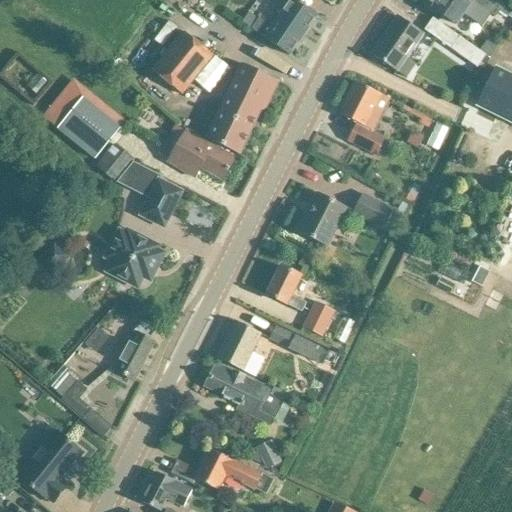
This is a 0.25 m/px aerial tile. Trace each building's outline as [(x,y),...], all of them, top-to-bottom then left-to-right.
[(251,30),(273,45),(289,56),(316,16),(302,7),(303,6),(300,3),(299,4),(292,0),(289,0),(270,27),(267,25),(259,19),(251,30)] [(511,2),(508,0),(471,0),(472,0),(471,0),(438,0),(432,9),(455,25),(464,12),(483,25),(490,15),(495,18),(500,11),(509,17),(511,12),(511,2)] [(422,34),(414,29),(397,17),(387,32),(389,33),(385,39),(383,38),(372,54),(406,79),(416,65),(406,58),(422,34)] [(480,76),(490,59),(434,19),(425,31),(476,68),(473,73),(480,76)] [(152,71),(182,94),(213,56),(183,33),(152,71)] [(242,64),(216,117),(215,121),(216,124),(211,134),(208,141),(219,147),(237,156),(251,126),(255,128),(278,82),(242,64)] [(40,79),(51,87),(60,75),(50,67),(40,79)] [(511,77),(497,70),(479,105),(511,121),(511,77)] [(390,100),(380,96),(381,95),(355,82),(339,115),(357,124),(348,141),(376,156),(384,140),(373,134),(390,100)] [(50,94),(42,101),(54,113),(62,106),(50,94)] [(95,160),(121,128),(83,98),(57,130),(95,160)] [(437,125),(427,146),(438,151),(448,130),(437,125)] [(236,159),(186,131),(167,163),(194,179),(200,169),(223,181),(236,159)] [(134,161),(115,145),(97,166),(117,182),(118,181),(133,162),(134,161)] [(161,178),(148,170),(133,162),(118,181),(117,182),(116,183),(150,200),(142,215),(163,226),(180,193),(159,182),(161,178)] [(318,194),(298,233),(326,247),(346,208),(318,194)] [(362,195),(353,212),(384,228),(393,210),(362,195)] [(126,236),(120,233),(110,254),(111,260),(114,261),(108,272),(120,278),(121,282),(127,285),(132,284),(137,286),(142,276),(149,279),(162,254),(155,250),(157,247),(128,232),(126,236)] [(54,244),(37,262),(52,276),(70,258),(54,244)] [(301,277),(299,276),(281,267),(267,295),(287,305),(302,313),(306,304),(291,296),(301,277)] [(479,267),(471,282),(481,287),(489,272),(479,267)] [(451,293),(455,285),(441,278),(437,286),(451,293)] [(323,338),(335,312),(316,303),(304,329),(323,338)] [(111,319),(97,336),(109,345),(123,328),(111,319)] [(261,334),(253,330),(235,321),(217,359),(243,371),(261,334)] [(154,330),(141,322),(140,322),(133,333),(135,334),(115,371),(134,381),(154,343),(149,340),(154,330)] [(288,349),(317,364),(318,362),(323,365),(329,353),(324,351),(296,336),(295,337),(276,327),(270,340),(288,349)] [(268,390),(234,373),(216,364),(205,387),(239,405),(237,410),(271,426),(284,402),(287,396),(274,389),(270,395),(266,393),(268,390)] [(65,368),(49,386),(54,391),(70,372),(65,368)] [(55,394),(83,418),(91,409),(70,390),(77,382),(70,377),(55,394)] [(108,406),(127,415),(132,403),(113,394),(108,406)] [(83,453),(68,441),(56,431),(44,445),(39,441),(25,458),(30,462),(18,477),(30,487),(45,500),(47,498),(54,504),(68,487),(61,481),(83,453)] [(274,446),(259,453),(266,469),(281,462),(274,446)] [(233,462),(228,459),(210,450),(195,479),(218,491),(225,477),(254,492),(255,491),(267,497),(275,481),(259,473),(258,474),(233,461),(233,462)] [(193,490),(175,482),(157,473),(142,502),(159,511),(164,502),(185,511),(193,490)]
